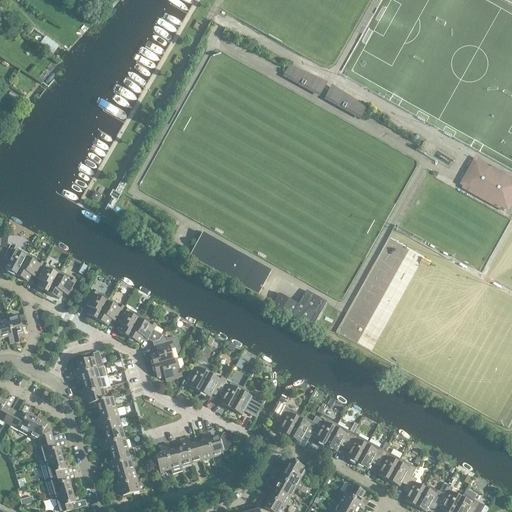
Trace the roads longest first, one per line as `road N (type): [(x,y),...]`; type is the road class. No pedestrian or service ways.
road 1 (residential): [(106,339),(138,361),(148,391),(273,450)]
road 2 (residential): [(383,501),(377,487),(327,460),(317,466),(273,450)]
